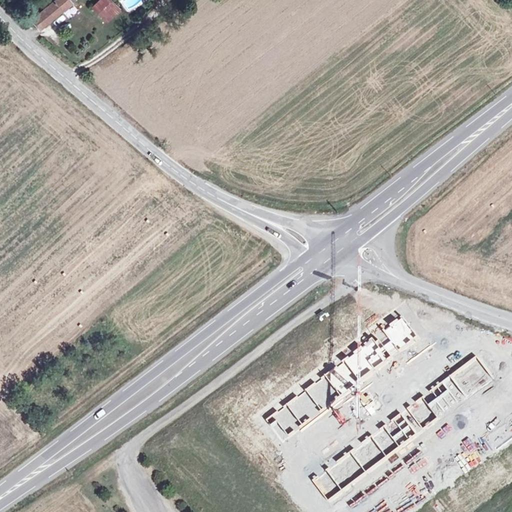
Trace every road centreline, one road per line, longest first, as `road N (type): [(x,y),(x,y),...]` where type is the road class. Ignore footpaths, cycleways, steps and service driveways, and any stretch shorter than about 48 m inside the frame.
road 1 (secondary): [(304,256),(0,495)]
road 2 (residential): [(0,11),(176,174),(277,226)]
road 3 (secondary): [(0,500),(217,350)]
road 4 (secondary): [(363,240),(511,107)]
road 5 (secondary): [(511,102),(385,195)]
road 6 (secondary): [(217,350),(338,261)]
road 7 (unclassified): [(217,350),(322,260)]
road 8 (residential): [(511,322),(388,270)]
